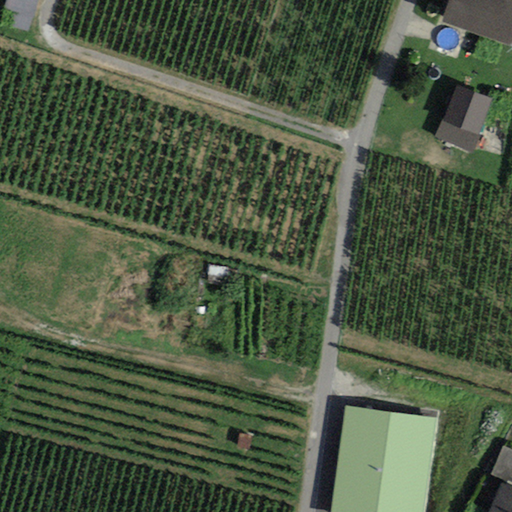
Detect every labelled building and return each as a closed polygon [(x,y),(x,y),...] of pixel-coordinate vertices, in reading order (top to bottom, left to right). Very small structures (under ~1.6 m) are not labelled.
[(37,0),(4,0),(3,6),(17,11),(13,26),(27,30),(37,0)] [(511,0),(448,0),(441,22),(511,45),(511,44),(511,0)] [(494,96),(456,82),(436,138),(474,151),(494,96)] [(425,511),(435,419),(341,409),(330,511),(425,511)] [(511,511),(511,489),(500,485),(488,511),(511,511)]
